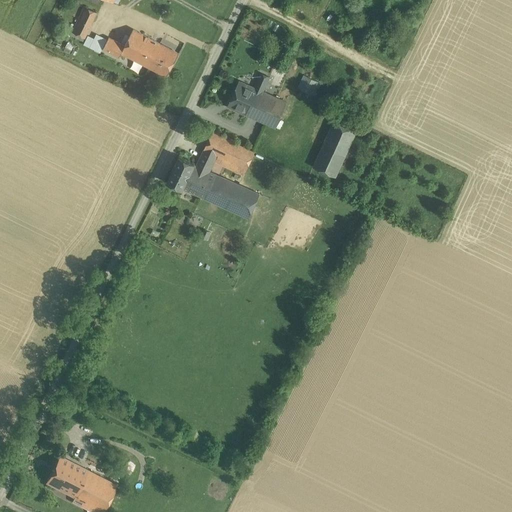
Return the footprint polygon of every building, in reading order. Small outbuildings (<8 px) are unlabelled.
[(84,6),(72,31),(72,32),(85,37),(85,38),(97,12),(84,6)] [(281,25),(276,22),(272,28),(278,31),(281,25)] [(178,52),(134,29),(125,46),(122,53),(166,76),(178,52)] [(85,37),(72,32),(71,35),(83,41),(85,37)] [(94,39),(90,48),(100,53),(106,40),(96,35),(94,39)] [(90,48),(94,39),(88,36),(83,45),(90,48)] [(125,46),(109,38),(103,49),(119,58),(122,53),(125,46)] [(67,41),(65,46),(71,49),(74,43),(67,41)] [(269,79),(260,75),(255,86),(263,90),(269,79)] [(320,82),(303,75),(298,87),(314,95),(320,82)] [(255,86),(242,80),(230,105),(251,115),(263,90),(255,86)] [(275,96),(263,90),(251,115),(263,121),(270,105),(275,96)] [(288,102),(275,96),(270,105),(283,112),(288,102)] [(283,112),(270,105),(263,121),(276,127),(283,112)] [(335,120),(312,166),(336,177),(358,131),(335,120)] [(255,152),(212,131),(204,148),(213,152),(228,160),(224,166),(243,175),(255,152)] [(204,148),(196,165),(205,169),(210,159),(213,152),(204,148)] [(228,160),(213,152),(210,159),(224,166),(228,160)] [(196,165),(179,157),(168,181),(184,189),(196,165)] [(196,165),(184,189),(193,193),(205,169),(196,165)] [(259,195),(205,169),(193,193),(247,219),(259,195)] [(207,239),(211,231),(203,228),(200,236),(207,239)] [(88,470),(60,455),(46,482),(75,496),(88,470)] [(102,511),(117,484),(88,470),(75,496),(72,501),(94,511),(102,511)]
